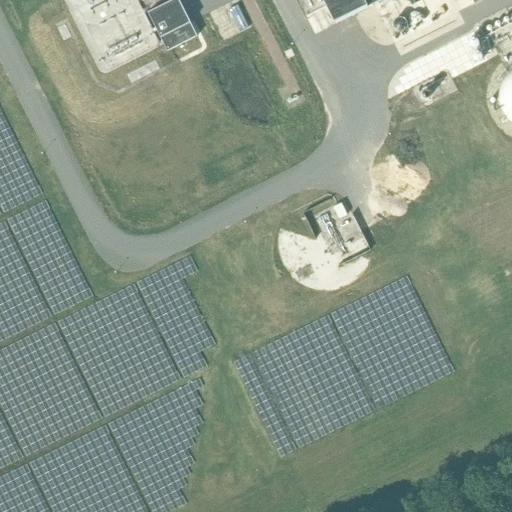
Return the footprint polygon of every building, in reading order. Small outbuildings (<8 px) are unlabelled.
[(64,0),(99,69),(100,71),(102,73),(104,73),(105,73),(107,73),(109,73),(154,50),(156,49),(157,47),(158,45),(158,44),(158,42),(158,40),(137,0),(64,0)] [(197,36),(178,0),(174,0),(148,14),(166,51),(197,36)] [(297,0),(307,18),(326,9),(334,25),(383,0),(297,0)] [(511,75),(500,119),(511,121),(511,75)] [(341,204),(333,208),(339,220),(347,216),(341,204)]
